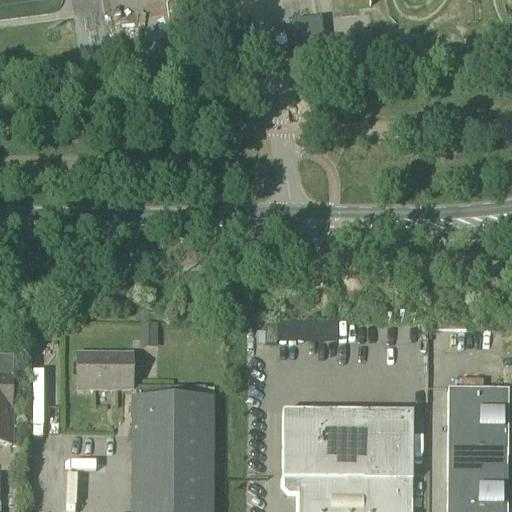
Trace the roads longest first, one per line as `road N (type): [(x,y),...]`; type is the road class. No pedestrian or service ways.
road 1 (tertiary): [(286,217),(0,233)]
road 2 (tertiary): [(0,233),(286,234)]
road 3 (tertiary): [(511,210),(286,217)]
road 4 (tertiary): [(286,234),(511,232)]
